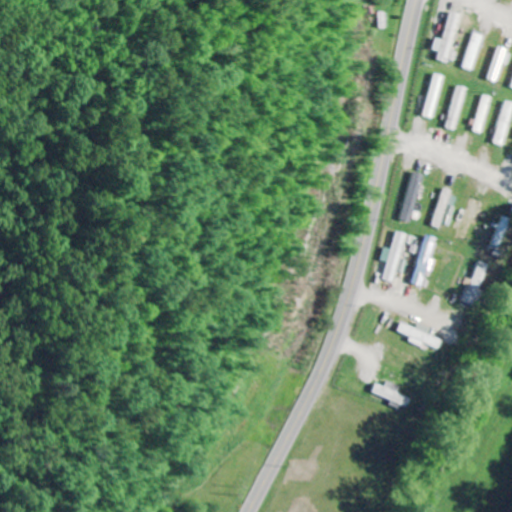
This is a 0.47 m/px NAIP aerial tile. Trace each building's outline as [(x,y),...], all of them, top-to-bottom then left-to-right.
[(446,40),(439,38),(436,50),(442,51),(439,60),(450,63),(451,59),(457,61),(459,52),(454,50),(463,13),(453,11),(446,40)] [(465,68),(474,71),(486,35),(476,32),(465,68)] [(511,50),(498,47),(490,80),(498,82),(503,63),(509,65),(511,53),(511,50)] [(435,118),(447,76),(437,73),(426,116),(435,118)] [(459,130),(467,87),(457,86),(450,128),(459,130)] [(493,97),(485,95),(475,131),(483,133),(493,97)] [(494,143),(504,146),(511,116),(511,102),(507,100),(494,143)] [(403,220),(413,222),(427,175),(416,172),(403,220)] [(482,199),(474,197),(461,239),(470,242),(482,199)] [(510,219),(503,216),(493,246),(501,249),(510,219)] [(387,247),(383,260),(390,262),(385,279),(395,282),(409,234),(399,231),(394,249),(387,247)] [(414,284),(424,286),(427,270),(432,272),(435,259),(432,259),(437,237),(425,235),(414,284)] [(466,303),(475,306),(488,264),(479,261),(466,303)] [(441,340),(428,335),(431,327),(419,323),(417,328),(402,323),(399,332),(412,336),(410,342),(421,346),(422,343),(438,348),(441,340)] [(386,387),(376,383),(373,393),(392,400),(391,402),(406,408),(410,398),(398,394),(400,386),(388,381),(386,387)]
